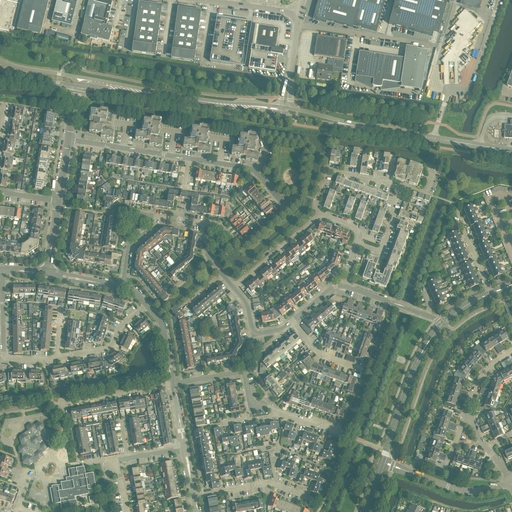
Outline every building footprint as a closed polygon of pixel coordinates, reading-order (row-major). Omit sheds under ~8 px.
[(0,0),(0,28),(7,31),(13,32),(20,0),(0,0)] [(40,35),(48,0),(24,0),(17,29),(40,35)] [(57,0),(52,22),(71,27),(78,0),(57,0)] [(89,1),(84,21),(104,25),(106,26),(112,3),(109,2),(109,0),(93,0),(93,2),(89,1)] [(317,0),(322,1),(316,21),(325,23),(326,21),(351,28),(352,28),(353,26),(359,0),(317,0)] [(359,0),(353,26),(355,26),(376,32),(385,0),(359,0)] [(392,13),(388,24),(432,36),(433,32),(436,32),(438,33),(439,30),(439,28),(447,0),(395,0),(395,2),(392,13)] [(145,13),(146,5),(139,4),(138,12),(145,13)] [(153,14),(154,5),(146,5),(145,13),(153,14)] [(161,15),(162,6),(154,5),(153,14),(161,15)] [(184,18),(186,10),(178,9),(177,17),(184,18)] [(192,19),(193,11),(186,10),(184,18),(192,19)] [(464,66),(470,60),(464,54),(468,50),(466,48),(470,43),(468,41),(472,37),(470,35),(480,24),(465,10),(457,18),(459,20),(455,25),(457,27),(453,31),(455,33),(451,38),(453,40),(449,44),(451,46),(447,51),(449,53),(441,61),(443,63),(449,63),(454,63),(458,63),(460,63),(464,66)] [(200,20),(201,12),(193,11),(192,19),(200,20)] [(153,14),(145,13),(138,12),(137,20),(160,23),(161,15),(153,14)] [(192,19),(184,18),(177,17),(176,25),(199,29),(200,20),(192,19)] [(244,68),(252,23),(217,17),(209,62),(244,68)] [(159,31),(160,23),(137,20),(136,28),(159,31)] [(84,21),(81,35),(82,35),(90,37),(90,39),(97,41),(97,39),(109,42),(113,28),(106,26),(104,25),(84,21)] [(198,37),(199,29),(176,25),(175,34),(198,37)] [(275,50),(279,29),(255,26),(252,46),(251,46),(250,51),(251,51),(248,69),(275,73),(278,55),(283,56),(283,51),(275,50)] [(158,39),(159,31),(136,28),(135,36),(158,39)] [(68,42),(69,36),(57,33),(56,39),(68,42)] [(197,45),(198,37),(175,34),(174,42),(197,45)] [(157,47),(158,39),(135,36),(133,44),(157,47)] [(313,56),(328,58),(341,61),(343,61),(346,41),(317,36),(313,56)] [(196,53),(197,45),(174,42),(173,50),(196,53)] [(156,56),(157,47),(133,44),(132,53),(156,56)] [(359,52),(355,82),(372,90),(374,86),(375,87),(377,87),(378,87),(380,87),(381,91),(400,89),(400,86),(401,86),(405,87),(421,89),(427,51),(419,50),(420,49),(406,47),(404,59),(403,59),(359,52)] [(195,62),(196,53),(173,50),(171,59),(195,62)] [(340,66),(341,61),(328,58),(327,66),(318,65),(316,79),(326,81),(327,76),(331,77),(333,64),(340,66)] [(11,111),(10,114),(20,115),(23,116),(24,111),(25,108),(14,106),(13,109),(12,109),(12,111),(11,111)] [(112,117),(112,115),(113,114),(115,114),(115,112),(108,110),(100,109),(100,110),(100,112),(99,112),(91,110),(90,116),(89,123),(91,123),(91,125),(90,125),(89,133),(95,134),(101,134),(101,137),(107,138),(113,139),(114,132),(108,131),(102,130),(103,127),(98,126),(99,121),(106,122),(108,122),(111,123),(112,117)] [(10,114),(10,117),(11,117),(10,120),(12,120),(11,123),(19,124),(22,124),(23,116),(20,115),(10,114)] [(154,118),(154,117),(148,116),(148,117),(148,119),(152,119),(151,121),(144,120),(138,119),(137,131),(137,132),(136,132),(135,140),(147,142),(147,144),(149,144),(149,145),(161,147),(163,140),(160,139),(160,138),(158,138),(161,119),(154,118)] [(17,132),(19,124),(11,123),(11,126),(9,125),(9,128),(8,127),(8,131),(17,132)] [(202,126),(202,125),(196,124),(196,126),(200,127),(199,128),(192,127),(192,128),(186,127),(185,138),(185,140),(184,140),(183,148),(195,149),(195,152),(197,152),(197,153),(210,155),(211,147),(208,147),(209,146),(206,145),(209,127),(202,126)] [(8,131),(7,134),(8,134),(8,136),(9,137),(9,139),(8,140),(16,141),(19,141),(20,133),(17,132),(8,131)] [(250,133),(250,132),(244,131),(244,132),(244,134),(248,134),(248,136),(240,135),(235,134),(233,146),(233,148),(231,155),(243,157),(243,159),(245,160),(258,162),(259,155),(256,154),(257,153),(254,153),(257,134),(256,134),(250,133)] [(14,149),(16,141),(8,140),(9,139),(6,139),(5,142),(4,142),(4,144),(3,144),(3,147),(12,149),(14,149)] [(11,157),(12,149),(3,147),(2,151),(3,151),(2,153),(4,153),(3,156),(11,157)] [(91,161),(92,157),(92,154),(85,153),(85,156),(84,156),(83,162),(93,164),(93,161),(91,161)] [(0,161),(0,163),(0,164),(9,166),(12,166),(14,158),(11,157),(3,156),(3,159),(2,159),(1,161),(0,161)] [(408,165),(409,163),(398,159),(395,173),(392,178),(405,183),(406,181),(409,182),(409,184),(417,187),(419,181),(417,180),(417,178),(419,179),(422,172),(420,172),(422,169),(422,167),(414,165),(410,163),(409,165),(408,165)] [(8,174),(9,166),(0,164),(0,167),(0,168),(0,169),(1,170),(1,173),(8,174)] [(172,174),(178,175),(179,170),(181,170),(181,168),(179,167),(173,166),(172,174)] [(201,180),(202,171),(194,170),(193,175),(196,176),(195,180),(201,180)] [(11,174),(8,174),(1,173),(0,176),(0,175),(0,181),(7,182),(7,177),(10,178),(11,174)] [(239,186),(240,178),(232,176),(231,185),(239,186)] [(340,187),(343,179),(337,177),(335,183),(334,183),(333,186),(335,186),(336,183),(339,185),(338,187),(337,188),(336,191),(339,192),(340,187)] [(347,187),(349,181),(343,179),(340,187),(342,188),(343,186),(347,187)] [(87,185),(88,181),(80,180),(79,186),(89,188),(93,188),(93,186),(87,185)] [(354,183),(351,191),(354,192),(354,190),(358,191),(360,186),(354,183)] [(249,196),(256,190),(251,184),(244,190),(249,196)] [(35,185),(34,191),(37,191),(37,193),(41,193),(41,192),(44,192),(44,190),(46,190),(46,187),(35,185)] [(369,196),(371,190),(366,188),(363,196),(365,196),(366,194),(369,196)] [(252,200),(259,194),(256,190),(249,196),(252,200)] [(334,196),(336,193),(330,190),(328,196),(336,199),(336,197),(334,196)] [(120,192),(114,191),(113,196),(111,195),(116,202),(119,199),(120,192)] [(144,195),(145,191),(142,191),(141,194),(138,194),(138,196),(136,204),(142,205),(144,195)] [(380,200),(383,194),(377,192),(374,200),(376,200),(377,198),(380,200)] [(417,200),(419,194),(413,192),(410,200),(412,201),(413,199),(417,200)] [(105,202),(113,204),(116,202),(111,195),(108,195),(106,194),(105,202)] [(256,204),(263,198),(259,194),(252,200),(256,204)] [(428,204),(431,198),(425,196),(422,205),(423,205),(424,203),(428,204)] [(353,205),(355,200),(349,197),(348,201),(346,200),(345,203),(353,205)] [(259,208),(266,202),(263,198),(256,204),(259,208)] [(105,202),(103,202),(102,202),(101,205),(105,205),(104,209),(112,210),(113,204),(105,202)] [(262,212),(269,206),(266,202),(259,208),(262,212)] [(330,208),(331,204),(325,202),(323,208),(332,211),(332,208),(330,208)] [(365,208),(367,204),(361,202),(359,208),(367,210),(368,208),(365,208)] [(351,211),(353,205),(345,203),(344,205),(346,205),(345,209),(351,211)] [(273,210),(269,206),(262,212),(265,215),(267,214),(273,210)] [(474,212),(477,210),(477,208),(473,209),(471,206),(461,210),(462,212),(464,212),(465,215),(466,215),(474,212)] [(8,218),(9,209),(1,208),(0,207),(0,208),(1,217),(8,218)] [(33,215),(43,217),(43,211),(37,210),(37,208),(32,208),(32,210),(34,210),(33,215)] [(271,219),(278,212),(275,208),(273,210),(267,214),(271,219)] [(384,217),(386,211),(378,208),(377,210),(379,211),(378,214),(384,217)] [(349,217),(351,211),(345,209),(344,213),(342,212),(341,214),(349,217)] [(233,216),(230,212),(224,211),(223,218),(226,218),(228,220),(233,216)] [(410,220),(413,212),(411,211),(410,214),(406,212),(404,218),(410,220)] [(415,222),(418,214),(413,212),(410,220),(415,222)] [(475,215),(474,212),(466,215),(465,215),(464,216),(465,218),(466,217),(468,221),(476,217),(480,216),(479,213),(475,215)] [(361,219),(363,215),(357,213),(355,219),(363,222),(363,220),(361,219)] [(231,224),(238,218),(235,214),(233,216),(228,220),(231,224)] [(263,225),(271,219),(267,214),(265,215),(259,221),(263,225)] [(418,214),(415,222),(421,224),(423,218),(424,216),(420,215),(418,214)] [(238,218),(231,224),(235,228),(242,222),(244,221),(240,217),(238,218)] [(477,220),(476,217),(468,221),(466,221),(467,224),(469,223),(470,226),(480,222),(482,221),(481,219),(477,220)] [(380,228),(382,222),(374,219),(373,221),(375,222),(374,226),(380,228)] [(238,232),(245,226),(242,222),(235,228),(238,232)] [(474,231),(482,228),(486,226),(485,224),(481,225),(480,222),(470,226),(471,229),(473,228),(474,231)] [(323,233),(326,225),(321,223),(320,225),(316,224),(310,229),(314,235),(316,233),(319,235),(320,232),(323,233)] [(405,232),(408,225),(401,223),(400,223),(398,227),(397,227),(396,229),(401,231),(387,269),(392,271),(394,272),(408,233),(405,232)] [(241,236),(247,231),(248,230),(250,228),(247,224),(245,226),(238,232),(241,236)] [(247,231),(250,236),(258,229),(254,225),(250,228),(248,230),(247,231)] [(331,229),(332,227),(326,225),(323,233),(326,234),(325,237),(330,239),(333,230),(331,229)] [(378,234),(380,228),(374,226),(373,229),(371,229),(370,231),(378,234)] [(484,231),(482,228),(474,231),(472,232),(473,234),(475,233),(476,236),(477,237),(485,233),(488,232),(487,229),(484,231)] [(161,240),(162,239),(166,236),(164,229),(159,233),(158,232),(156,234),(157,235),(161,240)] [(172,237),(173,230),(173,229),(171,229),(170,230),(164,229),(166,236),(172,237)] [(311,237),(314,235),(310,229),(305,233),(307,234),(304,237),(309,244),(314,240),(311,237)] [(340,239),(342,231),(337,229),(336,231),(333,230),(330,239),(335,240),(336,238),(340,239)] [(243,242),(250,236),(247,231),(241,236),(239,238),(243,242)] [(347,235),(348,233),(342,231),(340,239),(343,240),(342,243),(347,245),(350,236),(347,235)] [(459,238),(458,237),(457,234),(459,234),(458,231),(448,235),(449,239),(445,240),(446,243),(450,241),(459,238)] [(476,236),(475,237),(476,239),(477,239),(479,242),(487,239),(491,237),(490,235),(486,237),(485,233),(477,237),(476,236)] [(161,240),(157,235),(155,237),(154,236),(152,238),(157,244),(158,243),(159,245),(163,241),(162,239),(161,240)] [(307,246),(309,244),(304,237),(299,241),(301,242),(298,244),(304,251),(309,248),(307,246)] [(461,243),(459,240),(461,239),(460,237),(458,237),(459,238),(450,241),(451,244),(448,246),(449,248),(453,247),(461,243)] [(157,244),(152,238),(150,239),(151,240),(148,242),(154,249),(158,246),(156,244),(157,244)] [(39,242),(30,240),(29,240),(29,241),(26,243),(35,256),(39,253),(38,252),(37,253),(34,249),(38,247),(39,242)] [(150,252),(154,249),(148,242),(145,245),(145,244),(143,245),(148,251),(148,250),(150,252)] [(463,249),(463,248),(462,245),(463,245),(462,242),(461,243),(453,247),(454,250),(450,251),(451,254),(455,252),(463,249)] [(489,247),(492,246),(491,243),(488,245),(486,242),(476,246),(477,248),(479,247),(480,251),(489,247)] [(32,258),(35,256),(26,243),(23,245),(22,245),(22,246),(21,255),(26,256),(29,253),(32,258)] [(300,255),(304,251),(298,244),(296,246),(295,244),(290,248),(296,255),(298,253),(300,255)] [(79,248),(80,246),(71,245),(69,245),(69,251),(71,254),(68,256),(67,254),(66,255),(69,259),(81,251),(79,248)] [(143,255),(148,251),(143,245),(141,247),(142,248),(137,252),(143,255)] [(466,254),(465,254),(464,251),(466,250),(465,247),(463,248),(463,249),(455,252),(456,255),(453,257),(454,259),(457,258),(466,254)] [(490,250),(489,247),(480,251),(479,251),(480,254),(481,253),(483,256),(491,253),(495,251),(494,249),(490,250)] [(287,254),(285,255),(291,263),(295,259),(298,257),(296,255),(290,248),(286,252),(287,254)] [(332,259),(340,262),(342,256),(340,255),(341,252),(332,249),(330,254),(333,255),(332,259)] [(85,253),(83,253),(81,251),(69,259),(70,261),(71,260),(72,261),(75,259),(77,262),(83,263),(83,262),(85,253)] [(195,255),(195,252),(188,251),(187,257),(193,260),(193,254),(195,255)] [(142,261),(143,255),(137,252),(136,257),(135,257),(135,260),(142,261)] [(120,257),(121,254),(115,253),(114,254),(112,254),(111,257),(111,258),(111,260),(117,261),(118,257),(120,257)] [(466,254),(457,258),(459,261),(455,262),(456,265),(460,263),(468,260),(467,257),(468,256),(467,253),(465,254),(466,254)] [(492,256),(491,253),(483,256),(481,257),(482,259),(484,259),(485,262),(495,258),(497,257),(496,255),(492,256)] [(287,266),(291,263),(285,255),(283,257),(282,256),(277,259),(283,266),(285,264),(287,266)] [(378,258),(368,255),(366,259),(373,261),(371,265),(368,264),(362,278),(370,280),(369,283),(386,289),(392,271),(387,269),(385,269),(384,273),(379,272),(379,273),(374,271),(378,259),(378,258)] [(188,264),(193,260),(187,257),(182,261),(187,267),(189,265),(188,264)] [(495,258),(485,262),(486,264),(488,263),(489,267),(497,263),(501,262),(500,259),(500,260),(496,261),(495,258)] [(280,268),(283,266),(277,259),(273,263),(274,265),(272,267),(278,274),(282,270),(280,268)] [(338,267),(340,262),(332,259),(331,262),(328,261),(327,262),(325,264),(331,271),(335,268),(336,266),(338,267)] [(117,266),(117,261),(111,260),(110,266),(112,267),(112,268),(118,269),(119,266),(117,266)] [(182,261),(181,261),(180,260),(176,263),(182,270),(184,267),(185,268),(187,267),(182,261)] [(471,268),(470,265),(472,264),(471,262),(461,266),(462,269),(458,271),(459,273),(463,272),(471,268)] [(179,272),(182,270),(176,263),(172,266),(173,268),(178,274),(180,273),(179,272)] [(489,267),(487,267),(488,270),(490,269),(491,272),(500,269),(503,267),(503,265),(499,266),(497,263),(489,267)] [(329,273),(331,271),(325,264),(321,268),(323,270),(320,272),(326,279),(330,275),(329,273)] [(139,276),(145,271),(141,267),(135,269),(139,273),(138,274),(139,276)] [(171,267),(167,270),(172,277),(175,275),(176,276),(178,274),(173,268),(172,269),(171,267)] [(274,277),(278,274),(272,267),(270,269),(268,267),(264,271),(269,277),(272,275),(274,277)] [(474,274),(473,273),(472,270),(474,270),(473,267),(471,268),(463,272),(464,275),(461,276),(462,279),(465,277),(474,274)] [(505,271),(501,272),(500,269),(491,272),(490,273),(490,275),(492,274),(494,278),(506,273),(505,271)] [(144,280),(151,274),(148,270),(146,272),(145,271),(139,276),(141,278),(142,277),(144,280)] [(267,279),(269,277),(264,271),(259,274),(261,276),(258,278),(265,285),(269,282),(267,279)] [(326,279),(320,272),(318,274),(316,272),(312,275),(318,283),(320,281),(322,283),(326,279)] [(476,279),(475,276),(476,275),(475,273),(473,273),(474,274),(465,277),(467,280),(463,282),(464,284),(468,283),(476,279)] [(147,285),(153,280),(152,279),(154,278),(151,274),(144,280),(146,283),(145,283),(147,285)] [(318,283),(312,275),(308,279),(307,279),(305,281),(307,283),(313,290),(317,286),(316,284),(318,283)] [(260,289),(265,285),(258,278),(256,280),(255,278),(250,282),(256,289),(259,286),(260,289)] [(468,283),(469,286),(465,287),(466,290),(470,288),(478,285),(477,281),(478,281),(477,278),(476,279),(468,283)] [(436,283),(440,281),(439,279),(427,284),(428,287),(427,288),(428,290),(429,289),(438,286),(436,283)] [(152,289),(158,283),(155,280),(154,281),(153,280),(147,285),(149,287),(150,286),(152,289)] [(307,283),(305,281),(304,280),(304,281),(301,280),(300,283),(298,285),(299,287),(305,294),(307,292),(308,294),(313,290),(307,283)] [(253,291),(256,289),(250,282),(246,286),(249,289),(246,291),(251,297),(255,293),(253,291)] [(155,294),(161,289),(160,289),(162,287),(158,283),(152,289),(154,292),(153,293),(155,294)] [(439,288),(442,286),(441,284),(438,286),(429,289),(431,292),(429,293),(430,296),(432,295),(440,291),(439,288)] [(302,296),(305,294),(299,287),(294,290),(296,293),(294,295),(299,301),(304,297),(302,296)] [(214,291),(219,297),(220,296),(221,298),(226,294),(220,288),(217,290),(216,289),(214,291)] [(165,295),(165,294),(166,293),(163,289),(162,290),(161,289),(155,294),(156,296),(157,296),(160,299),(164,303),(168,299),(165,295)] [(442,297),(441,294),(446,291),(447,290),(446,289),(444,290),(440,291),(432,295),(433,298),(431,299),(432,301),(434,301),(434,300),(442,297)] [(219,297),(214,291),(212,292),(213,293),(210,296),(216,302),(220,299),(219,297)] [(299,301),(294,295),(291,297),(289,294),(285,298),(291,305),(293,303),(295,305),(299,301)] [(443,299),(447,298),(446,295),(442,297),(434,300),(434,301),(435,304),(433,304),(434,307),(445,302),(443,299)] [(212,305),(216,302),(210,296),(208,298),(207,297),(205,298),(210,304),(211,304),(212,305)] [(107,309),(110,299),(105,297),(101,307),(107,309)] [(212,306),(210,304),(205,298),(203,300),(204,301),(201,303),(207,310),(212,306)] [(289,307),(291,305),(285,298),(281,301),(283,304),(280,306),(286,312),(291,309),(289,307)] [(113,309),(115,301),(110,299),(107,309),(112,310),(113,309)] [(331,305),(333,304),(330,299),(325,303),(327,306),(326,307),(331,313),(332,312),(333,313),(336,311),(331,305)] [(346,315),(351,300),(349,299),(346,305),(344,305),(341,312),(343,313),(343,314),(346,315)] [(351,316),(354,308),(352,307),(354,301),(351,300),(346,315),(348,317),(349,315),(351,316)] [(118,310),(117,313),(122,315),(123,312),(124,308),(125,306),(126,304),(120,302),(118,310)] [(355,319),(361,303),(358,302),(356,309),(354,308),(351,316),(353,317),(353,318),(355,319)] [(203,313),(207,310),(201,303),(199,306),(198,305),(196,306),(201,312),(202,312),(203,313)] [(361,319),(364,312),(362,311),(364,304),(361,303),(355,319),(358,320),(359,319),(361,319)] [(232,307),(233,306),(231,305),(226,310),(230,314),(236,311),(232,307)] [(200,313),(201,312),(196,306),(194,308),(195,309),(192,311),(198,318),(202,315),(200,313)] [(286,312),(280,306),(278,308),(276,306),(272,309),(278,316),(280,314),(282,316),(286,312)] [(326,307),(324,309),(322,306),(319,308),(328,318),(330,316),(329,315),(331,313),(326,307)] [(365,323),(371,307),(368,306),(366,312),(364,312),(361,319),(363,320),(362,322),(364,322),(364,323),(365,323)] [(180,312),(179,311),(176,307),(171,312),(174,315),(177,319),(176,320),(178,321),(184,317),(183,316),(185,314),(182,310),(180,312)] [(371,323),(373,315),(371,315),(374,308),(371,307),(365,323),(368,324),(369,322),(371,323)] [(325,320),(328,318),(319,308),(317,310),(319,313),(318,314),(323,320),(324,319),(325,320)] [(275,319),(278,316),(272,309),(271,310),(269,310),(270,313),(266,314),(268,322),(274,321),(273,319),(275,319)] [(375,326),(381,311),(378,309),(375,316),(373,315),(371,323),(373,324),(372,325),(375,326)] [(239,316),(237,317),(236,311),(230,314),(231,320),(238,319),(239,319),(239,316)] [(268,322),(266,314),(263,314),(263,311),(259,312),(260,315),(261,315),(262,323),(268,322)] [(381,311),(375,326),(378,327),(378,326),(381,326),(383,319),(381,318),(383,312),(381,311)] [(318,314),(316,315),(314,313),(311,315),(320,325),(322,323),(321,322),(323,320),(318,314)] [(318,327),(320,325),(311,315),(309,317),(311,319),(310,321),(315,327),(317,325),(318,327)] [(108,325),(110,319),(100,316),(98,322),(99,322),(100,322),(108,325)] [(189,327),(188,322),(186,322),(186,321),(185,321),(185,318),(184,317),(178,321),(178,325),(179,325),(180,328),(189,327)] [(146,320),(144,322),(142,319),(137,323),(144,331),(148,327),(149,328),(151,326),(146,320)] [(310,321),(308,322),(306,319),(303,321),(305,323),(307,326),(309,328),(311,330),(312,332),(312,331),(314,329),(313,328),(315,327),(310,321)] [(69,322),(68,328),(77,329),(79,329),(80,321),(72,320),(71,322),(69,322)] [(107,330),(108,325),(100,322),(99,322),(97,327),(107,330)] [(139,334),(144,331),(137,323),(133,327),(135,330),(133,332),(138,337),(140,335),(139,334)] [(105,335),(107,330),(97,327),(95,332),(105,335)] [(498,335),(502,342),(507,339),(508,339),(511,337),(505,328),(502,330),(503,331),(498,335)] [(327,348),(332,332),(329,331),(329,333),(327,332),(324,339),(326,340),(324,347),(327,348)] [(103,340),(105,335),(95,332),(95,333),(95,334),(96,334),(95,337),(103,340)] [(334,343),(337,335),(335,335),(335,333),(332,332),(327,348),(329,349),(332,342),(334,343)] [(362,336),(361,338),(363,339),(370,341),(371,339),(374,340),(375,337),(363,333),(362,336)] [(134,340),(135,337),(128,334),(127,337),(124,335),(122,341),(130,345),(133,340),(134,340)] [(296,344),(300,340),(295,334),(293,335),(292,334),(289,336),(296,344)] [(336,351),(342,336),(339,335),(339,336),(337,335),(334,343),(336,344),(334,350),(336,351)] [(500,343),(502,342),(498,335),(492,338),(502,352),(504,351),(500,343)] [(297,346),(296,344),(289,336),(287,338),(288,339),(286,341),(292,347),(293,349),(297,346)] [(344,346),(346,339),(344,338),(345,337),(342,336),(336,351),(339,352),(342,346),(344,346)] [(95,337),(93,337),(92,342),(102,345),(103,340),(95,337)] [(346,355),(352,339),(349,338),(348,340),(346,339),(344,346),(346,347),(343,354),(346,355)] [(499,354),(502,352),(492,338),(487,341),(492,349),(494,347),(499,354)] [(370,343),(370,341),(363,339),(362,341),(361,340),(360,343),(372,347),(373,345),(370,343)] [(128,350),(130,345),(122,341),(119,346),(122,347),(121,350),(128,353),(129,351),(128,350)] [(288,351),(292,347),(286,341),(284,342),(284,341),(281,343),(288,351)] [(487,352),(492,349),(487,341),(483,344),(482,343),(477,346),(484,354),(487,352)] [(284,354),(288,351),(281,343),(279,345),(280,346),(278,348),(284,354)] [(371,350),(372,347),(360,343),(359,346),(360,346),(359,348),(367,351),(368,349),(371,350)] [(239,350),(242,345),(236,344),(233,349),(239,352),(240,350),(239,350)] [(484,354),(477,346),(473,350),(475,351),(471,356),(478,361),(482,357),(484,354)] [(286,357),(284,354),(278,348),(276,349),(275,348),(273,350),(279,358),(281,360),(286,357)] [(366,353),(367,351),(359,348),(358,350),(357,350),(356,353),(368,357),(369,354),(366,353)] [(238,355),(239,352),(233,349),(230,354),(234,359),(237,354),(238,355)] [(275,361),(279,358),(273,350),(271,352),(271,353),(270,354),(275,361)] [(121,353),(118,354),(116,351),(111,355),(116,363),(117,363),(119,361),(120,362),(125,359),(121,353)] [(355,355),(354,358),(356,358),(363,361),(364,359),(367,360),(368,357),(356,353),(355,355)] [(227,361),(234,359),(230,354),(224,355),(225,362),(228,362),(227,361)] [(277,363),(275,361),(270,354),(268,356),(267,355),(265,357),(271,365),(273,367),(277,363)] [(117,364),(117,363),(116,363),(111,355),(106,358),(108,361),(106,362),(105,362),(106,363),(104,363),(104,362),(105,371),(106,371),(112,367),(113,368),(114,368),(115,368),(116,367),(117,366),(117,365),(117,364)] [(300,369),(311,360),(307,355),(301,361),(303,363),(298,367),(300,369)] [(476,364),(478,361),(471,356),(467,361),(481,372),(483,369),(476,364)] [(267,368),(271,365),(265,357),(261,360),(262,361),(261,361),(262,362),(260,364),(260,368),(265,369),(265,368),(266,367),(267,368)] [(99,359),(93,360),(95,369),(95,372),(104,371),(104,369),(103,362),(100,362),(99,359)] [(88,363),(85,363),(86,373),(90,373),(90,372),(89,370),(95,369),(93,360),(87,361),(88,363)] [(308,373),(309,371),(314,364),(311,360),(300,369),(302,371),(304,369),(308,373)] [(509,378),(511,376),(511,371),(506,360),(503,362),(507,369),(505,371),(509,378)] [(479,374),(481,372),(467,361),(463,366),(470,371),(472,369),(479,374)] [(81,362),(75,363),(77,372),(83,371),(83,373),(83,374),(86,373),(85,363),(82,364),(81,362)] [(70,367),(67,368),(69,375),(68,375),(69,377),(72,376),(72,375),(72,373),(77,372),(75,363),(70,364),(70,367)] [(314,378),(319,365),(314,364),(309,371),(313,372),(311,377),(312,377),(314,378)] [(64,365),(58,366),(59,376),(60,378),(69,377),(68,375),(69,375),(67,368),(64,369),(64,365)] [(321,375),(324,367),(319,365),(314,378),(316,379),(318,374),(321,375)] [(52,371),(50,371),(51,379),(54,378),(54,379),(55,379),(60,378),(59,376),(58,366),(52,367),(52,371)] [(466,376),(470,371),(463,366),(459,371),(458,370),(455,374),(465,379),(467,376),(466,376)] [(325,382),(330,369),(324,367),(321,375),(321,377),(324,378),(323,381),(325,382)] [(333,379),(335,371),(330,369),(325,382),(328,383),(330,378),(333,379)] [(8,381),(8,384),(11,384),(12,381),(12,380),(17,380),(18,370),(12,370),(12,372),(9,372),(8,373),(8,381)] [(17,380),(17,383),(26,383),(26,381),(27,374),(24,374),(24,370),(18,370),(17,380)] [(27,374),(26,381),(31,382),(31,380),(35,381),(36,371),(30,370),(30,374),(27,374)] [(36,371),(35,381),(39,381),(39,384),(44,384),(45,375),(41,375),(42,371),(36,371)] [(337,386),(341,374),(335,371),(333,379),(336,380),(334,385),(337,386)] [(503,381),(509,378),(505,371),(499,374),(499,373),(494,376),(503,384),(504,383),(503,381)] [(266,386),(274,379),(270,375),(269,376),(269,375),(265,374),(263,374),(263,378),(264,380),(263,381),(265,383),(264,384),(266,386)] [(344,383),(347,375),(341,374),(337,386),(339,387),(341,382),(344,383)] [(465,379),(455,374),(453,379),(455,379),(453,385),(461,388),(463,382),(464,382),(465,379)] [(348,391),(350,385),(352,378),(347,375),(344,383),(347,384),(345,390),(348,391)] [(502,385),(503,384),(494,376),(492,382),(490,388),(499,390),(501,385),(502,385)] [(350,385),(356,387),(358,380),(359,381),(360,379),(353,377),(352,378),(350,385)] [(271,389),(277,384),(274,379),(266,386),(268,388),(269,388),(271,389)] [(221,390),(235,388),(234,382),(226,383),(226,387),(221,388),(221,390)] [(273,394),(281,388),(277,384),(271,389),(272,391),(271,392),(273,394)] [(353,393),(356,387),(350,385),(348,391),(348,393),(354,395),(354,393),(353,393)] [(460,391),(461,388),(453,385),(451,391),(467,396),(468,394),(460,391)] [(281,388),(273,394),(275,397),(276,396),(278,398),(284,392),(281,388)] [(497,396),(499,390),(490,388),(490,390),(481,388),(480,391),(497,396)] [(296,392),(297,391),(294,390),(293,391),(292,397),(288,395),(286,403),(291,405),(296,392)] [(467,396),(451,391),(449,390),(447,396),(449,397),(457,400),(458,397),(466,400),(467,396)] [(495,402),(497,396),(480,391),(479,394),(488,397),(487,399),(495,402)] [(299,393),(296,392),(291,405),(297,407),(301,397),(298,396),(299,393)] [(308,396),(308,394),(306,393),(304,398),(301,397),(297,407),(303,409),(307,396),(308,396)] [(228,399),(223,400),(223,402),(237,400),(236,394),(228,395),(228,399)] [(311,404),(310,407),(316,409),(320,396),(318,395),(317,398),(313,397),(313,399),(312,399),(311,404)] [(311,404),(308,402),(310,397),(308,396),(307,396),(303,409),(308,411),(310,407),(311,404)] [(320,396),(316,409),(321,411),(324,403),(321,402),(323,397),(320,396)] [(455,406),(457,400),(449,397),(447,403),(445,402),(444,405),(454,409),(456,406),(455,406)] [(327,413),(331,400),(329,399),(327,405),(324,403),(321,411),(327,413)] [(484,405),(482,411),(494,410),(494,409),(495,409),(497,403),(495,403),(495,402),(487,399),(485,405),(484,405)] [(332,415),(335,408),(332,406),(334,401),(331,400),(327,413),(332,415)] [(338,417),(338,416),(341,410),(343,404),(340,403),(338,409),(335,408),(332,415),(338,417)] [(341,410),(347,412),(349,406),(350,406),(351,404),(347,403),(346,405),(343,404),(341,410)] [(228,411),(225,411),(226,414),(239,412),(238,406),(230,407),(227,408),(228,411)] [(452,415),(453,412),(443,408),(442,411),(444,412),(442,417),(450,420),(452,415)] [(344,418),(347,412),(341,410),(338,416),(342,417),(341,419),(345,421),(345,419),(344,418)] [(495,418),(493,412),(494,412),(494,410),(482,411),(484,416),(485,416),(488,422),(495,418)] [(449,423),(450,420),(442,417),(439,423),(456,429),(457,426),(449,423)] [(482,431),(498,424),(495,418),(488,422),(489,424),(481,428),(482,431)] [(255,430),(257,430),(256,422),(248,424),(249,427),(250,431),(256,430),(255,430)] [(271,431),(279,430),(277,422),(270,423),(270,427),(271,431)] [(47,443),(46,438),(50,435),(49,430),(44,429),(43,424),(39,423),(35,425),(31,424),(27,427),(28,433),(25,435),(23,434),(19,438),(20,443),(21,443),(21,445),(18,448),(19,453),(22,454),(23,458),(22,458),(23,463),(30,466),(33,463),(36,464),(43,457),(42,453),(44,451),(45,452),(49,448),(48,443),(47,443)] [(291,432),(294,425),(286,423),(284,430),(290,432),(291,432)] [(455,432),(456,429),(439,423),(437,429),(446,432),(447,429),(455,432)] [(492,433),(500,429),(498,424),(482,431),(483,433),(491,430),(492,433)] [(241,429),(241,425),(233,426),(235,434),(242,432),(241,429)] [(265,427),(263,427),(263,428),(264,436),(272,435),(271,431),(270,427),(267,428),(266,426),(265,427)] [(250,435),(250,431),(249,427),(241,429),(242,432),(243,436),(250,435)] [(257,430),(255,430),(256,430),(257,437),(264,436),(263,428),(263,427),(260,428),(259,428),(259,429),(257,430)] [(221,436),(222,436),(221,428),(213,430),(215,437),(221,436)] [(444,438),(446,432),(437,429),(435,435),(434,434),(433,438),(443,441),(444,438)] [(500,429),(492,433),(495,439),(503,435),(500,429)] [(207,437),(203,438),(202,430),(194,432),(196,439),(194,439),(195,443),(196,443),(200,442),(207,483),(211,482),(212,490),(220,488),(218,481),(215,481),(213,470),(215,470),(214,463),(211,463),(207,437)] [(297,434),(291,432),(290,432),(288,436),(287,439),(294,442),(296,437),(297,434)] [(309,442),(311,435),(304,432),(302,439),(303,440),(309,442)] [(230,442),(229,438),(228,435),(222,436),(221,436),(222,444),(230,442)] [(316,445),(316,444),(319,437),(311,435),(309,442),(315,444),(316,445)] [(230,445),(230,446),(238,445),(237,437),(229,438),(230,442),(230,445)] [(302,439),(296,437),(294,442),(293,444),(300,447),(301,444),(303,440),(302,439)] [(442,445),(443,441),(433,438),(432,441),(433,442),(431,447),(440,450),(441,444),(442,445)] [(337,447),(338,444),(328,441),(325,448),(329,449),(332,451),(333,450),(334,446),(337,447)] [(322,446),(316,444),(316,445),(315,444),(313,448),(312,451),(319,454),(320,450),(321,450),(322,446)] [(438,453),(440,450),(431,447),(429,453),(445,459),(446,456),(438,453)] [(336,451),(333,450),(332,451),(329,449),(327,452),(328,453),(326,456),(333,459),(336,451)] [(509,460),(511,458),(511,451),(511,449),(505,452),(505,451),(502,453),(507,463),(510,461),(509,460)] [(327,452),(321,450),(320,450),(319,454),(318,457),(325,460),(326,456),(328,453),(327,452)] [(468,467),(473,451),(470,450),(467,458),(464,457),(461,465),(468,467)] [(473,460),(476,452),(473,451),(468,467),(473,469),(476,461),(473,460)] [(444,462),(445,459),(429,453),(427,459),(426,458),(424,462),(435,466),(436,462),(436,459),(444,462)] [(459,455),(455,453),(452,464),(455,465),(456,463),(461,465),(464,457),(459,455)] [(11,467),(13,460),(4,457),(2,460),(0,459),(0,465),(4,467),(5,465),(11,467)] [(286,464),(285,467),(285,468),(291,470),(292,470),(295,463),(290,461),(287,460),(286,464)] [(262,468),(264,468),(262,461),(255,462),(256,470),(262,469),(262,468)] [(285,467),(286,464),(279,461),(276,468),(284,471),(285,468),(285,467)] [(473,469),(473,471),(479,473),(482,474),(485,464),(482,463),(476,461),(473,469)] [(160,470),(175,468),(174,465),(172,465),(171,462),(161,464),(161,467),(160,468),(160,470)] [(250,471),(256,470),(255,462),(248,463),(249,471),(250,471)] [(235,470),(236,470),(235,463),(227,464),(228,468),(229,472),(235,471),(235,470)] [(3,470),(4,467),(0,465),(0,476),(6,479),(9,472),(3,470)] [(93,473),(86,475),(84,467),(68,470),(70,478),(67,478),(68,482),(61,483),(61,486),(58,486),(52,487),(52,489),(50,489),(53,505),(61,503),(62,511),(64,511),(68,511),(68,510),(72,509),(72,511),(76,511),(75,509),(78,508),(76,500),(74,501),(74,497),(89,494),(88,490),(96,489),(93,473)] [(264,476),(271,475),(270,467),(264,468),(262,468),(262,469),(264,476)] [(163,476),(174,474),(173,471),(175,471),(175,468),(160,470),(161,473),(162,473),(163,476)] [(230,475),(229,472),(228,468),(221,469),(222,477),(230,475)] [(243,472),(243,469),(236,470),(235,470),(235,471),(236,478),(244,477),(243,472)] [(298,472),(292,470),(291,470),(288,477),(295,479),(297,475),(298,472)] [(310,480),(313,473),(305,470),(303,477),(304,478),(310,480)] [(252,478),(250,471),(249,471),(243,472),(244,477),(244,480),(252,478)] [(317,482),(318,478),(320,475),(313,473),(310,480),(317,482)] [(163,482),(177,480),(176,476),(174,477),(174,474),(163,476),(163,479),(162,479),(163,482)] [(303,477),(297,475),(295,479),(294,482),(296,483),(302,485),(304,478),(303,477)] [(315,486),(319,487),(323,488),(325,481),(318,478),(317,482),(316,486),(315,486)] [(165,488),(176,486),(175,483),(178,483),(177,480),(163,482),(163,485),(164,484),(165,488)] [(315,486),(316,486),(312,484),(309,492),(319,495),(320,492),(318,491),(319,487),(315,486)] [(165,494),(179,491),(179,488),(176,489),(176,486),(165,488),(165,491),(164,491),(165,494)] [(179,491),(165,494),(165,497),(166,496),(167,500),(178,498),(177,495),(180,494),(179,491)] [(272,493),(267,506),(268,506),(271,508),(275,509),(278,500),(274,499),(276,495),(272,493)] [(12,505),(15,497),(9,495),(5,507),(7,508),(8,504),(12,505)] [(278,500),(275,509),(279,510),(282,511),(283,511),(287,511),(290,505),(289,504),(285,503),(282,502),(278,500)] [(146,509),(146,506),(148,505),(148,503),(138,505),(136,505),(137,511),(144,510),(146,509)]
